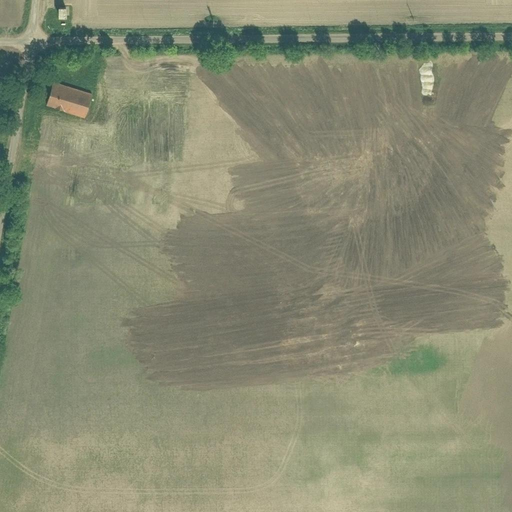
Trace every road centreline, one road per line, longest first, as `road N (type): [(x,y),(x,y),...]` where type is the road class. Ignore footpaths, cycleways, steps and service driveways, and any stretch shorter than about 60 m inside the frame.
road 1 (unclassified): [(33,43),(511,38)]
road 2 (unclassified): [(33,43),(0,231)]
